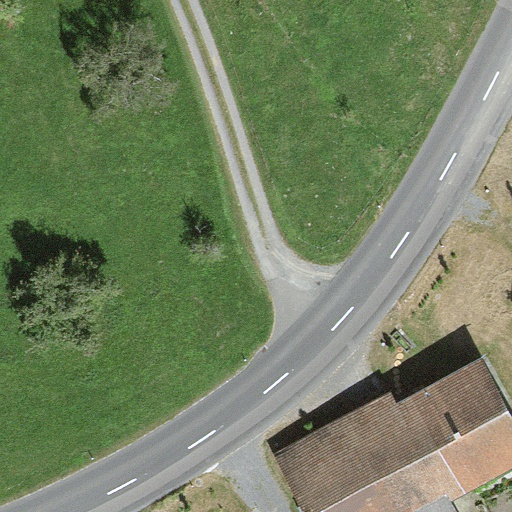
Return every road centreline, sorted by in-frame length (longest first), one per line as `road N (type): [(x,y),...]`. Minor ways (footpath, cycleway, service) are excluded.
road 1 (tertiary): [(511,45),(419,214),(315,347),(216,431),(68,511)]
road 2 (track): [(315,347),(178,0)]
